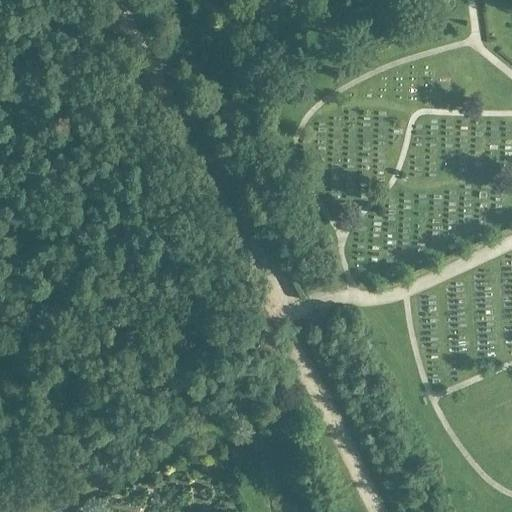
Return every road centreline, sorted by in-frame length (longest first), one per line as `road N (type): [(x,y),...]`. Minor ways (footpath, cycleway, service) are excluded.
road 1 (track): [(372,511),(115,0)]
road 2 (unknown): [(0,508),(301,369)]
road 3 (track): [(280,325),(338,300),(406,292),(511,243)]
